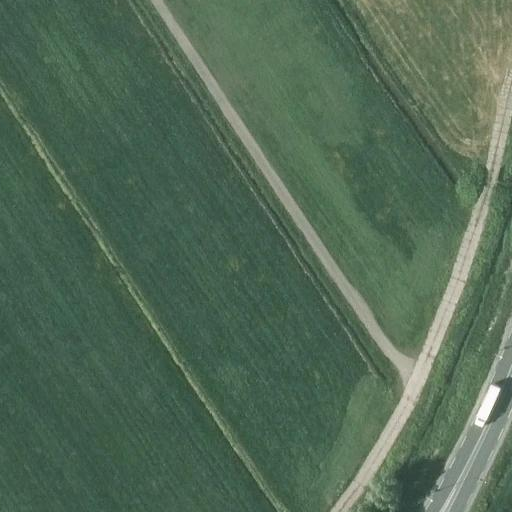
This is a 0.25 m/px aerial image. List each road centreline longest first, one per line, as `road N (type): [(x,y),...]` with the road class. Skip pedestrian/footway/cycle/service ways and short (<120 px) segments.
road 1 (track): [(340,511),(420,377),(459,278),(511,86)]
road 2 (primary): [(443,511),(511,370)]
